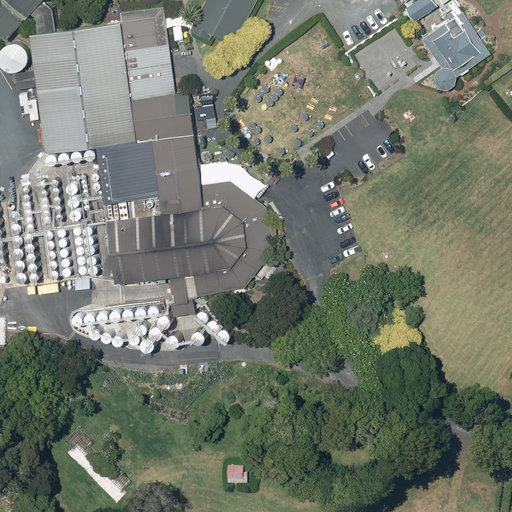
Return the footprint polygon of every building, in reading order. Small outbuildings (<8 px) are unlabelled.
[(26,19),(5,0),(0,0),(0,32),(7,40),(26,19)] [(43,0),(5,0),(26,19),(43,0)] [(207,0),(192,30),(210,39),(213,33),(235,45),(258,0),(207,0)] [(433,0),(416,0),(407,6),(416,20),(437,6),(433,0)] [(132,99),(176,93),(165,7),(120,13),(122,23),(132,99)] [(423,37),(443,67),(437,71),(435,80),(439,88),(448,89),(455,85),(458,76),(491,53),(463,11),(423,37)] [(31,35),(47,152),(98,145),(137,140),(132,99),(122,23),(31,35)] [(5,44),(3,47),(3,49),(2,50),(2,51),(2,53),(2,54),(2,55),(2,57),(2,58),(3,60),(3,61),(4,62),(5,63),(6,64),(7,65),(8,66),(9,67),(10,68),(11,68),(12,69),(14,69),(15,69),(16,70),(18,70),(19,70),(21,69),(22,69),(23,69),(24,68),(26,68),(27,67),(28,66),(29,65),(30,64),(31,63),(31,62),(32,60),(33,59),(33,58),(33,56),(33,55),(33,54),(33,52),(33,51),(33,50),(32,48),(32,47),(31,46),(30,45),(30,44),(29,43),(28,42),(27,41),(25,40),(24,40),(23,39),(22,39),(20,38),(19,38),(17,38),(16,38),(15,38),(13,39),(12,39),(11,40),(10,40),(8,41),(7,42),(6,43),(5,44)] [(132,99),(137,140),(154,138),(195,133),(189,91),(176,93),(132,99)] [(161,195),(164,212),(205,206),(202,184),(196,144),(195,133),(154,138),(161,195)] [(137,140),(98,145),(106,202),(161,195),(154,138),(137,140)] [(82,176),(69,178),(74,216),(87,215),(82,176)] [(61,177),(39,180),(45,223),(67,220),(61,177)] [(232,266),(188,272),(192,295),(204,293),(246,287),(273,250),(267,207),(256,198),(231,180),(202,184),(205,206),(223,204),(244,220),(248,245),(232,266)] [(25,206),(11,208),(21,283),(44,280),(31,183),(22,184),(25,206)] [(4,202),(0,202),(0,259),(3,282),(15,281),(4,202)] [(164,212),(109,220),(118,282),(172,275),(188,272),(232,266),(248,245),(244,220),(223,204),(205,206),(164,212)] [(96,221),(75,224),(82,272),(104,269),(96,221)] [(69,225),(48,228),(55,276),(75,273),(69,225)] [(156,350),(177,314),(164,306),(143,342),(156,350)] [(243,473),(243,460),(226,460),(226,480),(248,480),(248,473),(243,473)]
